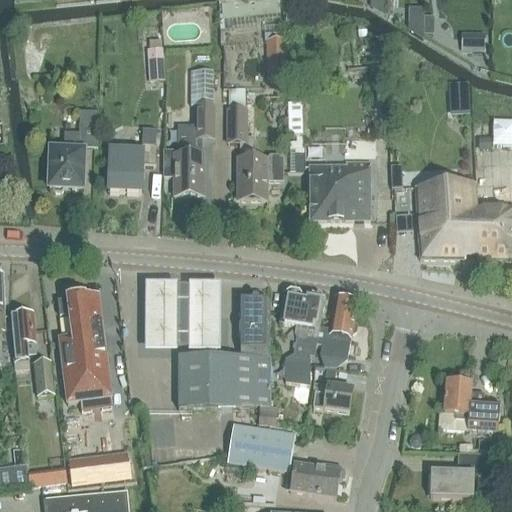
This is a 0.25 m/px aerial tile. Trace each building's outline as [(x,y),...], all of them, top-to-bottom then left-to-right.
[(221,8),(223,23),(280,16),(278,2),(221,8)] [(266,43),(268,83),(287,83),(285,42),(266,43)] [(162,82),(161,48),(145,48),(146,82),(162,82)] [(175,160),(175,159),(170,157),(163,157),(163,155),(162,155),(162,182),(174,182),(174,202),(201,202),(201,160),(201,144),(212,144),(213,110),(212,110),(212,76),(190,75),(189,109),(194,109),(194,131),(179,131),(179,160),(175,160)] [(226,105),(243,104),(242,90),(226,90),(226,105)] [(238,206),(265,206),(265,186),(283,186),(283,162),(280,162),(277,159),(269,159),(267,162),(264,162),(264,164),(253,164),(253,147),(245,147),(245,114),(227,114),(227,148),(239,148),(239,164),(238,164),(238,206)] [(63,153),(50,153),(49,193),(82,194),(84,152),(97,152),(99,115),(79,115),(78,137),(64,136),(63,153)] [(492,149),(511,149),(511,124),(493,124),(492,149)] [(109,168),(108,196),(141,197),(142,170),(155,170),(156,133),(144,133),(142,156),(110,154),(109,168)] [(289,144),(290,171),(304,171),(304,139),(296,139),(296,145),(289,144)] [(479,140),(479,152),(491,152),(491,140),(479,140)] [(308,156),(308,226),(371,226),(370,175),(370,170),(324,170),(324,156),(308,156)] [(473,189),(414,192),(419,263),(464,264),(464,259),(478,259),(478,264),(511,264),(511,212),(505,213),(505,208),(475,210),(473,189)] [(143,286),(144,353),(220,352),(219,285),(143,286)] [(316,349),(320,329),(324,305),(326,304),(321,297),(319,299),(311,298),(306,302),(304,302),(302,301),(299,296),(291,294),(289,292),(282,297),(283,298),(278,326),(295,329),(294,338),(296,342),(293,356),(285,363),(286,386),(287,386),(310,390),(309,360),(314,361),(316,349)] [(178,360),(178,414),(243,413),(242,411),(270,411),(269,304),(259,304),(258,301),(255,300),(252,301),(251,304),(240,304),(240,360),(178,360)] [(320,329),(316,349),(321,349),(319,358),(316,358),(314,371),(336,372),(337,362),(346,364),(351,338),(356,336),(358,329),(354,326),(358,305),(334,300),(329,331),(320,329)] [(67,409),(110,403),(111,403),(98,301),(84,302),(84,301),(65,304),(58,305),(59,321),(67,319),(70,341),(58,344),(67,409)] [(33,316),(28,316),(28,314),(24,311),(17,312),(15,315),(15,318),(11,318),(14,366),(15,375),(29,374),(27,349),(35,347),(33,316)] [(54,399),(50,367),(34,369),(38,401),(54,399)] [(467,420),(467,428),(498,431),(499,411),(484,410),(485,397),(472,396),(472,387),(446,385),(443,417),(467,420)] [(349,417),(354,392),(327,388),(325,399),(315,398),(313,411),(323,413),(323,414),(349,417)] [(258,429),(276,430),(277,417),(259,415),(258,429)] [(467,420),(443,417),(439,417),(438,430),(442,432),(467,434),(467,428),(467,420)] [(48,444),(57,443),(56,421),(47,422),(48,444)] [(233,430),(227,465),(227,468),(289,477),(290,469),(292,457),(294,439),(233,430)] [(484,465),(458,465),(458,476),(430,476),(430,503),(472,502),(473,478),(483,478),(484,465)] [(283,494),(289,494),(338,502),(340,486),(345,482),(345,475),(342,470),(318,467),(317,472),(293,468),(292,480),(286,479),(283,494)] [(43,503),(43,511),(128,511),(127,495),(43,503)] [(277,511),(302,511),(303,503),(279,501),(277,511)] [(256,511),(257,504),(243,503),(242,511),(256,511)]
